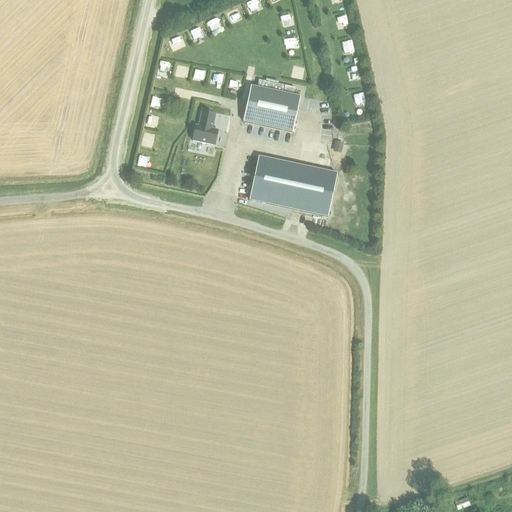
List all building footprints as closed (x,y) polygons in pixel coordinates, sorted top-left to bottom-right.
[(258,81),(256,89),(292,96),(294,88),(258,81)] [(299,97),(292,96),(256,89),(250,87),(243,123),(291,133),(299,97)] [(212,130),(215,116),(201,113),(198,127),(195,127),(192,142),(214,147),(217,131),(212,130)] [(334,142),(332,152),(340,154),(342,144),(334,142)] [(258,158),(249,203),(328,219),(337,174),(258,158)] [(467,499),(455,503),(458,511),(470,507),(467,499)]
